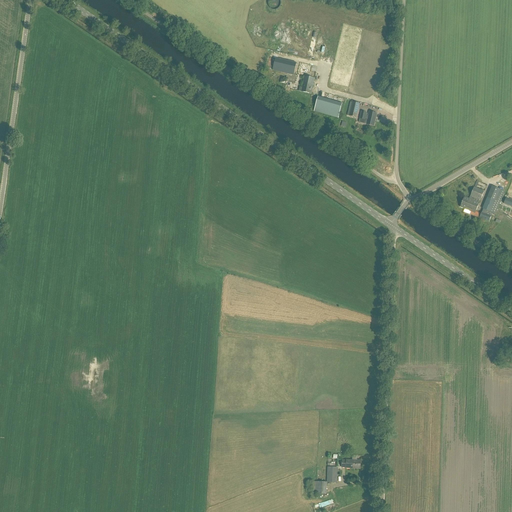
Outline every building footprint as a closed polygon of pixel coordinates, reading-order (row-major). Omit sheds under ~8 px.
[(340,8),(303,0),(284,0),(282,15),(336,27),(340,8)] [(338,86),(349,88),(361,22),(342,19),(330,79),(339,80),(338,86)] [(275,50),(319,58),(323,33),(281,25),(278,44),(276,44),(275,50)] [(375,36),(366,84),(375,85),(384,38),(375,36)] [(326,55),(328,40),(322,39),(320,54),(326,55)] [(362,46),(356,78),(360,79),(361,73),(361,72),(362,68),(359,68),(360,64),(365,65),(368,48),(362,46)] [(273,70),(294,75),(297,63),(275,58),(273,70)] [(299,91),(311,93),(314,78),(305,76),(302,87),(300,87),(299,91)] [(338,119),(342,104),(318,97),(314,112),(338,119)] [(350,116),(357,118),(360,104),(353,102),(350,116)] [(360,118),(365,119),(368,120),(367,124),(374,126),(377,114),(370,112),(369,117),(366,116),(367,113),(362,112),(360,118)] [(490,185),(482,208),(495,213),(503,189),(490,185)] [(461,207),(465,209),(475,213),(479,203),(478,203),(480,199),(481,200),(484,192),(474,188),(469,199),(465,197),(461,207)] [(486,214),(482,212),(480,218),(489,222),(492,216),(486,214)] [(346,468),(350,468),(360,469),(360,461),(346,460),(342,460),(342,467),(346,468)] [(327,482),(327,483),(337,483),(338,467),(328,467),(327,482)] [(316,482),(316,494),(327,494),(327,483),(327,482),(316,482)]
